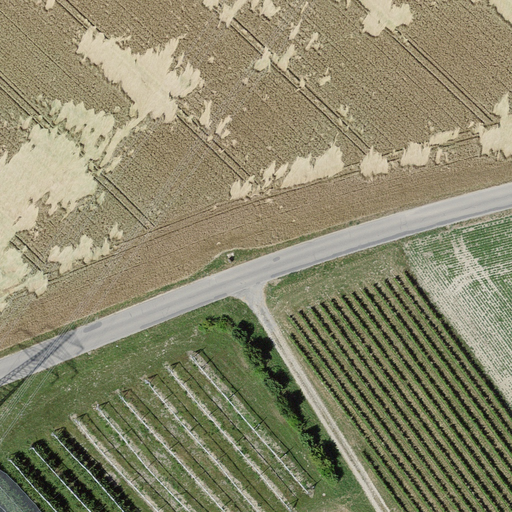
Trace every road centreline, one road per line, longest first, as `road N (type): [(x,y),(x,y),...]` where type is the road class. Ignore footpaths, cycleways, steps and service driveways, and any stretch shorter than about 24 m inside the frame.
road 1 (unclassified): [(0,373),(239,276),(511,196)]
road 2 (track): [(239,276),(381,511)]
